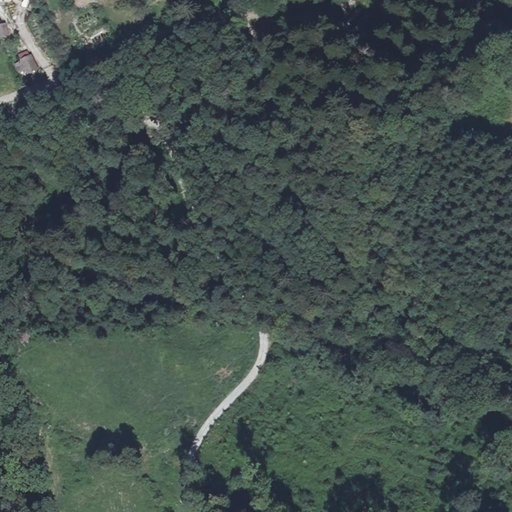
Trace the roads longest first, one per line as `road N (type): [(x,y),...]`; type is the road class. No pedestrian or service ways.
road 1 (track): [(44,85),(76,113),(145,114),(196,178),(267,326),(262,369),(193,444),(184,475),(200,511)]
road 2 (track): [(245,19),(270,149),(311,228),(388,318),(448,346),(498,393),(511,429)]
road 3 (unclassified): [(0,100),(213,21),(315,17),(351,0)]
